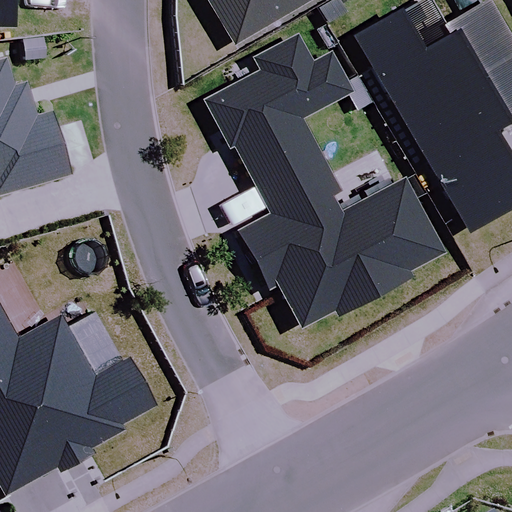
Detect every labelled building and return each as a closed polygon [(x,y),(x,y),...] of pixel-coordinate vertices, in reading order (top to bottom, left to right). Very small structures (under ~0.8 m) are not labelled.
[(0,0),(0,26),(8,27),(8,0),(0,0)] [(202,0),(228,43),(301,0),(202,0)] [(511,167),(488,127),(511,112),(511,51),(482,0),(439,25),(424,0),(410,0),(349,36),(464,230),(511,202),(511,167)] [(258,69),(199,99),(224,146),(230,143),(262,204),(325,171),(297,118),(347,92),(326,52),(307,62),(293,35),(252,57),(258,69)] [(1,59),(0,59),(0,191),(64,174),(47,112),(31,116),(21,81),(9,85),(1,59)] [(402,271),(438,252),(400,179),(334,213),(325,195),(335,190),(325,171),(262,204),(267,214),(234,231),(263,288),(273,283),(295,326),(328,309),(330,313),(404,275),(402,271)] [(0,317),(0,491),(1,493),(52,465),(55,471),(88,452),(85,447),(152,410),(124,358),(88,378),(55,317),(12,340),(0,317)]
